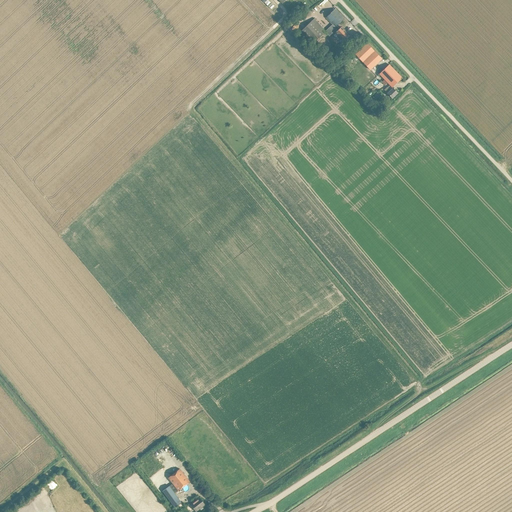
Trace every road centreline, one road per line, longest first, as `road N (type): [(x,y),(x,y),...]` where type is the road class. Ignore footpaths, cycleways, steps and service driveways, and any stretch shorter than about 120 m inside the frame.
road 1 (tertiary): [(254,511),(511,344)]
road 2 (unclassified): [(511,177),(340,0)]
